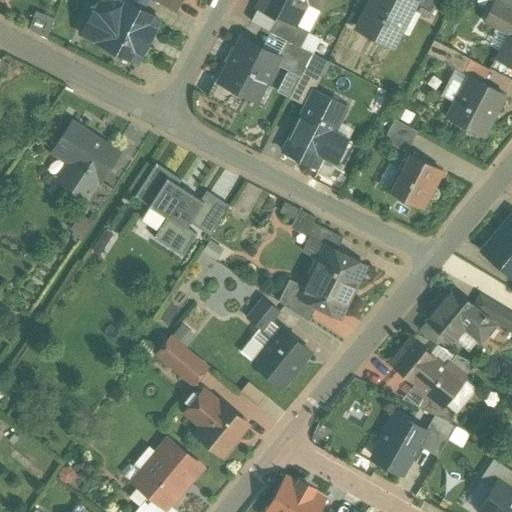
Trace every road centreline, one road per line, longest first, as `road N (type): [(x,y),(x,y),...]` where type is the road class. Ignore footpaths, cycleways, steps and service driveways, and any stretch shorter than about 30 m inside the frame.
road 1 (residential): [(161,120),(433,258)]
road 2 (residential): [(433,258),(286,442)]
road 3 (residential): [(0,41),(161,120)]
road 4 (residential): [(286,442),(406,511)]
road 5 (residential): [(161,120),(222,0)]
road 6 (residential): [(511,165),(433,258)]
